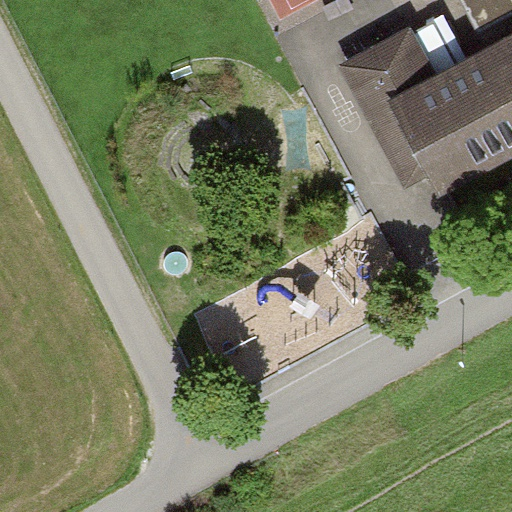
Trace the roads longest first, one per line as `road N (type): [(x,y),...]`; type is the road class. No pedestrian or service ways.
road 1 (residential): [(208,462),(0,52)]
road 2 (residential): [(208,462),(511,295)]
